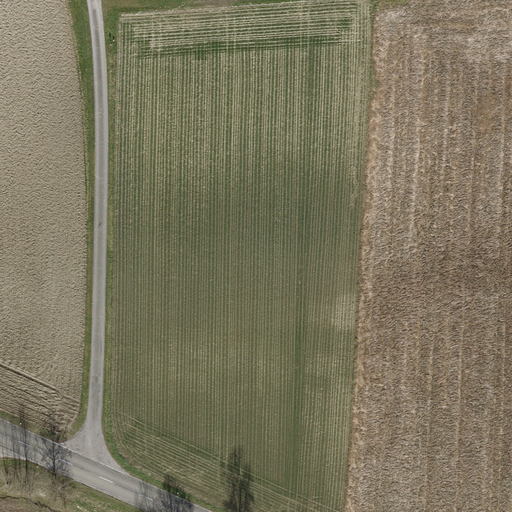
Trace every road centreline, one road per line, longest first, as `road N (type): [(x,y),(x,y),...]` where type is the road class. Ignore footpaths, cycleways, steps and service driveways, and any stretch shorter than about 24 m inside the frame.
road 1 (track): [(83,469),(97,385),(105,110),(97,0)]
road 2 (tertiary): [(0,432),(180,511)]
